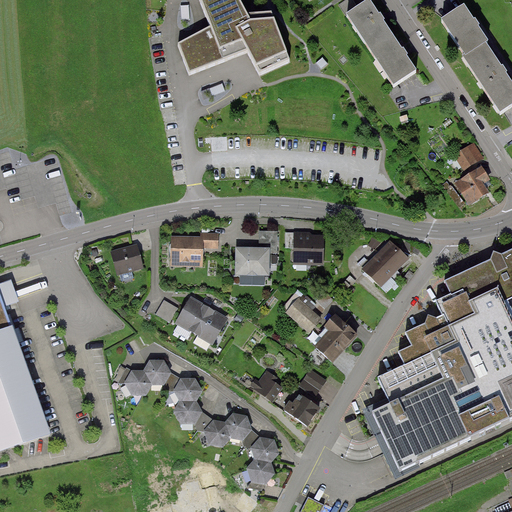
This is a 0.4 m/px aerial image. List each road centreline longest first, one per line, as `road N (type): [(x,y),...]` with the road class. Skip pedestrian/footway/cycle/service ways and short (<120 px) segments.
road 1 (residential): [(0,257),(198,206),(319,208),(446,232)]
road 2 (residential): [(284,511),(398,310),(445,247),(446,232)]
road 3 (residential): [(390,0),(511,183)]
